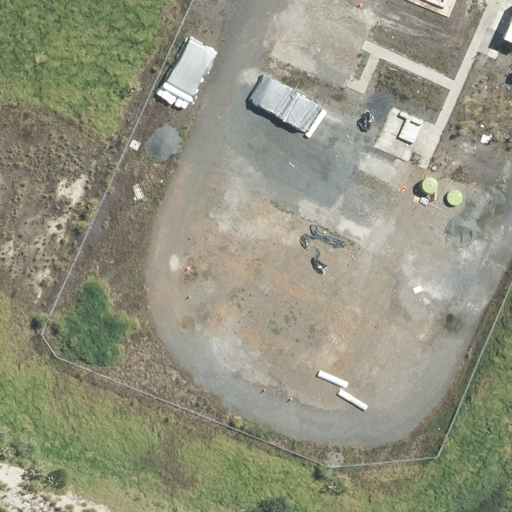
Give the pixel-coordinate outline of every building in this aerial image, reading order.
[(464,14),(428,0),(409,0),(400,24),(452,44),(464,14)] [(202,42),(183,34),(167,77),(186,84),(202,42)] [(511,88),(472,88),(471,114),(511,114),(511,88)] [(390,108),(378,137),(416,153),(428,124),(390,108)] [(362,156),(355,177),(394,190),(401,169),(362,156)] [(423,194),(422,220),(474,221),(475,196),(423,194)] [(315,265),(305,289),(343,305),(353,282),(315,265)] [(326,318),(296,305),(293,312),(262,299),(253,321),(283,334),(279,345),(312,359),(318,343),(333,349),(327,364),(347,372),(362,336),(345,329),(341,338),(321,330),(326,318)] [(244,349),(244,345),(243,342),(241,339),(239,337),(236,336),(232,336),(229,337),(227,339),(225,342),(224,345),(224,348),(225,351),(227,354),(230,356),(233,357),(237,356),(240,355),(243,352),(244,349)] [(273,359),(274,355),(273,352),(270,349),(268,347),(265,346),(262,346),(258,347),(256,349),(254,352),(253,355),(253,358),(254,361),(256,364),(259,366),(263,367),(266,366),(269,365),(272,362),(273,359)] [(301,368),(301,365),(300,361),(298,358),(296,356),(293,355),(289,355),(286,356),(284,358),(282,361),(281,364),(281,367),(282,370),(284,373),(287,375),(290,376),(294,376),(297,374),(300,371),(301,368)] [(329,380),(330,378),(329,375),(327,372),(324,370),(321,369),(318,369),(315,370),(312,372),(310,374),(309,377),(309,381),(310,384),(312,387),(315,389),(319,389),(322,389),(325,387),(328,385),(329,382),(329,380)]
